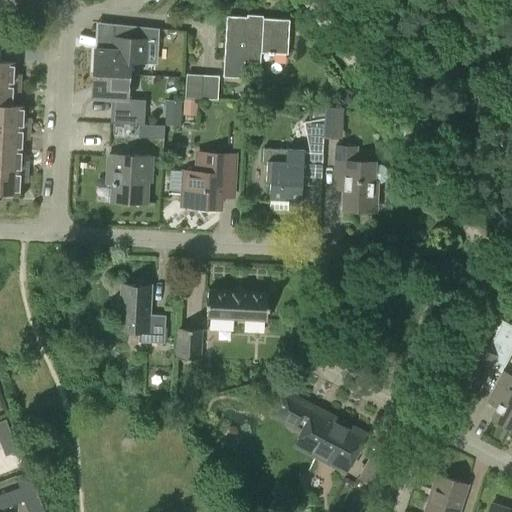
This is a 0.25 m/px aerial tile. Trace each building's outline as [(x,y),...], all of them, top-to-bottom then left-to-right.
[(263,20),(246,19),(246,17),(227,15),(223,77),(243,78),(244,58),(256,58),(256,51),(261,51),(261,52),(288,54),(290,19),(263,17),(263,20)] [(97,74),(126,76),(127,61),(137,61),(138,38),(114,36),(113,49),(95,48),(94,74),(96,75),(97,74)] [(0,83),(20,84),(21,78),(16,77),(13,74),(14,62),(0,61),(0,83)] [(126,76),(97,74),(96,75),(95,97),(112,98),(112,111),(144,113),(145,100),(128,98),(129,76),(126,76)] [(217,100),(218,76),(186,74),(185,97),(217,100)] [(0,105),(12,105),(12,94),(16,91),(20,91),(20,84),(0,83),(0,105)] [(197,115),(198,100),(183,99),(182,115),(197,115)] [(182,100),(166,100),(165,125),(181,125),(182,100)] [(24,106),(12,105),(0,105),(0,127),(30,128),(30,121),(26,121),(23,118),(24,106)] [(341,139),(343,107),(325,106),(324,118),(323,138),(324,138),(341,139)] [(304,150),(263,148),(262,160),(267,160),(266,181),(270,182),(268,210),(288,211),(289,199),(302,200),(303,176),(322,177),(323,153),(322,153),(324,138),(323,138),(324,118),(304,122),(309,152),(304,152),(304,150)] [(163,138),(164,125),(139,124),(139,137),(163,138)] [(29,135),(30,128),(0,127),(0,149),(21,150),(22,138),(26,134),(29,135)] [(380,182),(384,180),(387,176),(388,171),(386,167),(381,163),(356,162),(357,147),(335,146),(333,183),(345,184),(343,208),(371,210),(372,191),(376,191),(376,182),(380,182)] [(21,161),(21,150),(0,149),(0,170),(27,172),(28,165),(24,164),(21,161)] [(234,175),(235,155),(198,153),(197,172),(184,171),(182,205),(220,207),(222,174),(234,175)] [(150,181),(152,156),(109,154),(107,183),(113,183),(112,201),(146,203),(147,181),(150,181)] [(0,191),(19,193),(20,181),(23,178),(27,178),(27,172),(0,170),(0,191)] [(164,343),(166,315),(150,314),(151,285),(122,284),(119,329),(139,330),(138,342),(164,343)] [(267,320),(269,292),(208,289),(207,317),(267,320)] [(201,358),(202,329),(177,328),(175,357),(201,358)] [(504,365),(511,349),(511,336),(498,330),(487,352),(474,345),(455,382),(477,393),(495,360),(504,365)] [(511,429),(511,428),(511,374),(502,370),(493,387),(504,393),(490,418),(511,429)] [(347,468),(365,433),(283,390),(271,414),(301,430),(294,444),(331,464),(333,460),(347,468)] [(6,419),(0,420),(0,439),(12,435),(6,419)] [(379,489),(389,468),(368,457),(358,478),(379,489)] [(459,511),(468,485),(436,474),(431,490),(434,491),(431,498),(428,497),(423,511),(459,511)] [(38,495),(33,481),(20,486),(25,500),(38,495)] [(0,511),(0,510),(13,505),(8,491),(0,494),(0,511)] [(511,511),(511,510),(491,503),(488,511),(511,511)]
